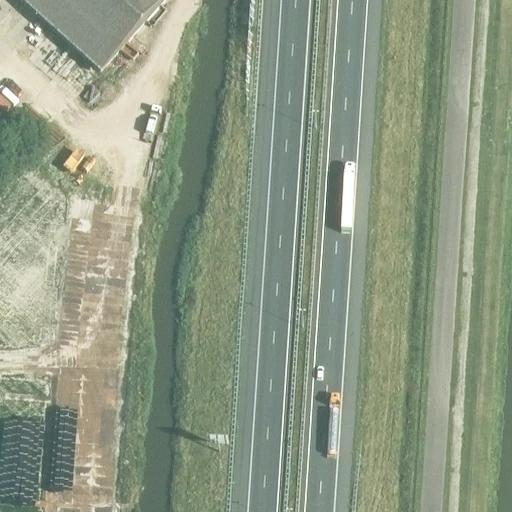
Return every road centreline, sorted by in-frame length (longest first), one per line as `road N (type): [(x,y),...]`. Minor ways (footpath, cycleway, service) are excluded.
road 1 (motorway): [(296,0),(262,511)]
road 2 (motorway): [(318,511),(351,0)]
